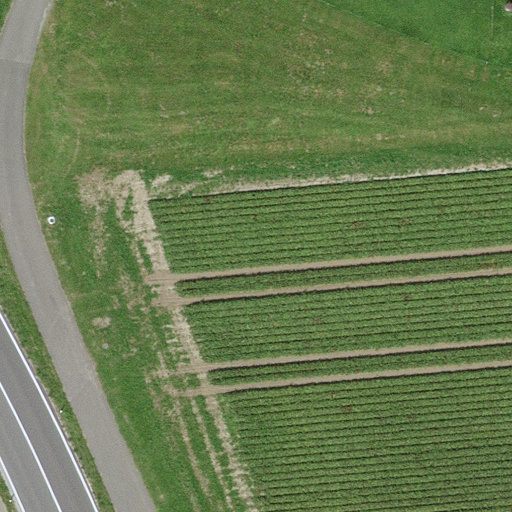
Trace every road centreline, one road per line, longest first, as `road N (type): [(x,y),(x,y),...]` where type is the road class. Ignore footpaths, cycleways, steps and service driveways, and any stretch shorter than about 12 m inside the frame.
road 1 (unclassified): [(134,511),(35,265),(10,180),(8,94),(34,0)]
road 2 (secondary): [(59,511),(0,387)]
